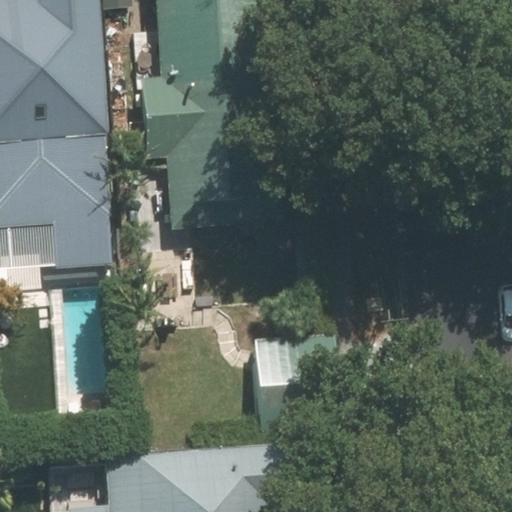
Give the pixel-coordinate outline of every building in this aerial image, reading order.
[(48,274),(108,270),(91,0),(0,0),(0,229),(45,226),(48,274)] [(133,76),(139,166),(161,165),(165,230),(274,222),(258,0),(149,0),(154,74),(133,76)] [(190,264),(143,263),(143,324),(190,324),(190,264)] [(340,333),(247,341),(254,431),(347,424),(340,333)] [(91,509),(38,509),(38,511),(265,511),(265,454),(90,457),(91,509)]
